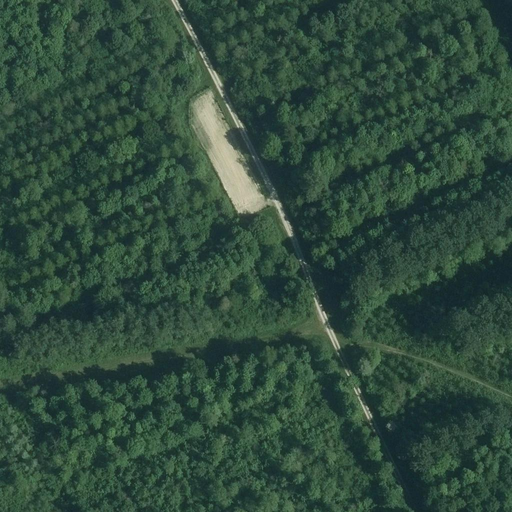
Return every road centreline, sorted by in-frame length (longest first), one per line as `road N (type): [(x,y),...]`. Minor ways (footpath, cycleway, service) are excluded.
road 1 (track): [(172,0),(275,198),(415,511)]
road 2 (track): [(511,398),(328,330),(0,385)]
